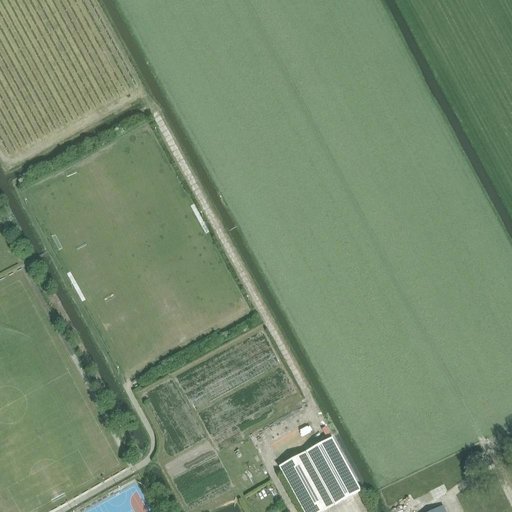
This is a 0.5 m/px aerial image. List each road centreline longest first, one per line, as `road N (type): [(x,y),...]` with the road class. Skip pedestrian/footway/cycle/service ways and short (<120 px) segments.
road 1 (track): [(292,511),(268,460),(304,420),(307,399),(152,108)]
road 2 (track): [(54,511),(148,462),(152,440),(128,387)]
